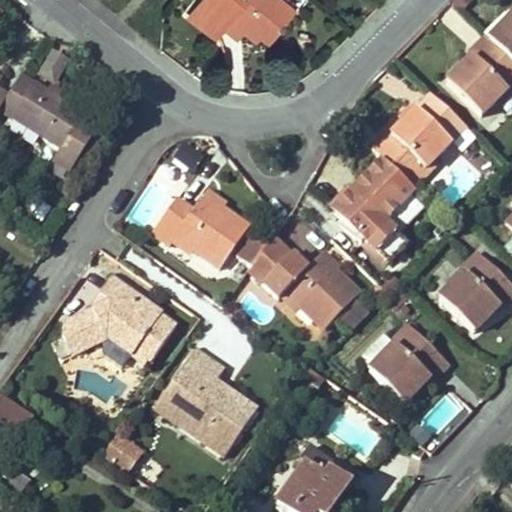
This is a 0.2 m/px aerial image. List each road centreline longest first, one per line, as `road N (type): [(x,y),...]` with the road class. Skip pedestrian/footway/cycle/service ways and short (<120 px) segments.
road 1 (residential): [(175,94),(0,351)]
road 2 (unknown): [(91,217),(278,355)]
road 3 (residential): [(327,95),(270,193),(222,117)]
road 4 (residential): [(175,94),(51,0)]
road 5 (residential): [(420,0),(327,95)]
road 6 (residential): [(511,413),(432,511)]
